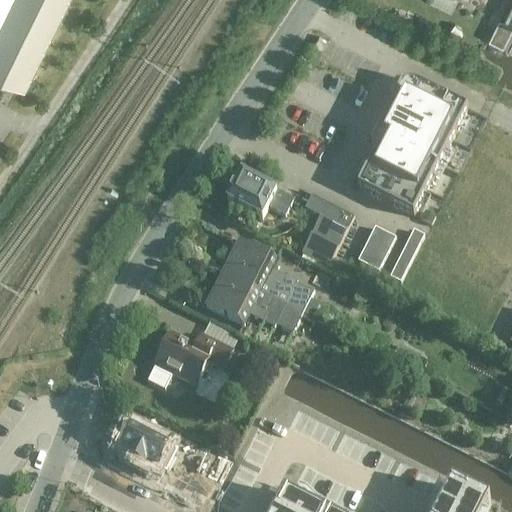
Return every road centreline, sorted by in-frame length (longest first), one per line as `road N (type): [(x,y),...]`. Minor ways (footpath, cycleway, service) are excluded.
road 1 (residential): [(55,461),(124,286),(310,0)]
road 2 (unclassified): [(1,184),(122,0)]
